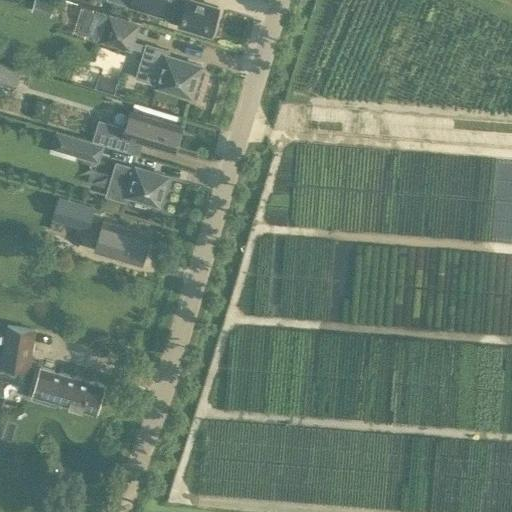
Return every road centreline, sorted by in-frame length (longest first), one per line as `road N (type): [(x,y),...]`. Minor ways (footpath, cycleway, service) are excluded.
road 1 (unclassified): [(118,511),(174,364),(276,0)]
road 2 (track): [(281,138),(175,485),(185,500),(322,511)]
road 3 (track): [(200,411),(511,435)]
road 4 (track): [(229,320),(511,342)]
road 5 (track): [(240,128),(511,155)]
road 6 (track): [(256,228),(511,249)]
